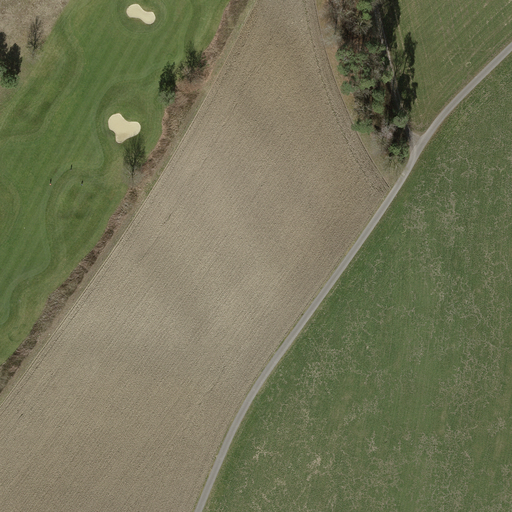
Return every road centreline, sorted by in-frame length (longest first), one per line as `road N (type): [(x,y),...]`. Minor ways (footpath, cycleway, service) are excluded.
road 1 (track): [(511,49),(422,144),(248,402),(198,511)]
road 2 (track): [(371,0),(409,131),(422,144)]
